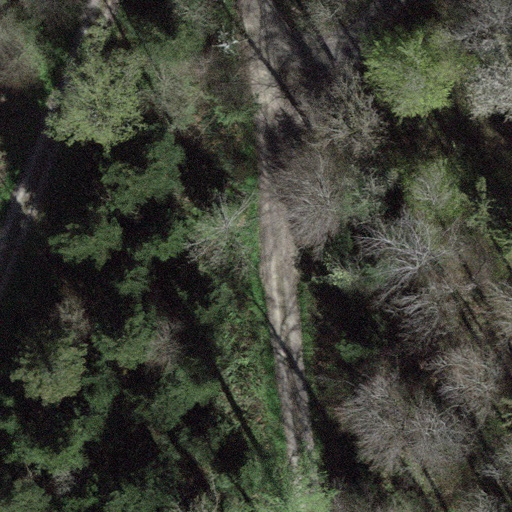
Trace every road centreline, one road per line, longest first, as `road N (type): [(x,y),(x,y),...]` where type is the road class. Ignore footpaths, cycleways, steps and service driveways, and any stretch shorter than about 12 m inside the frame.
road 1 (track): [(306,511),(270,326),(284,127),(267,0)]
road 2 (track): [(284,127),(400,0)]
